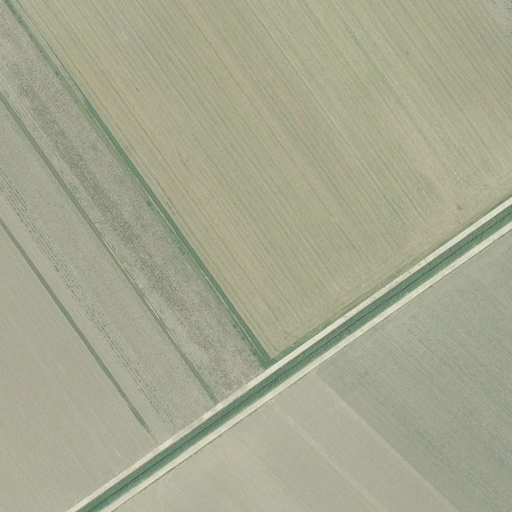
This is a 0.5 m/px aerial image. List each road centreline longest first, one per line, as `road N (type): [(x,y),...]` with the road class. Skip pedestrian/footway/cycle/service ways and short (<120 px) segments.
road 1 (track): [(511,195),(67,511)]
road 2 (track): [(105,511),(511,225)]
